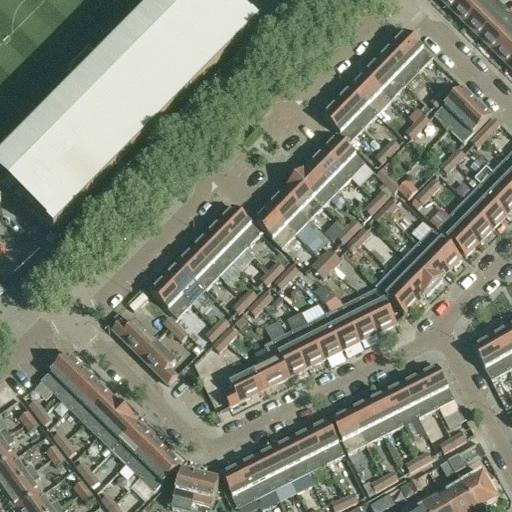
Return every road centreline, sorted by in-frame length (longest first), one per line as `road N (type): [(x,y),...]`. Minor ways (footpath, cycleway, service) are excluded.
road 1 (residential): [(77,318),(208,188),(218,148),(386,4)]
road 2 (residential): [(77,318),(189,439),(215,448),(437,334)]
road 3 (residential): [(511,117),(386,4)]
road 4 (residential): [(511,463),(437,334)]
